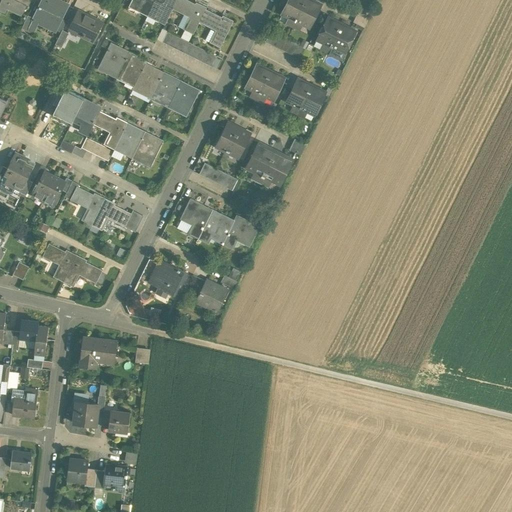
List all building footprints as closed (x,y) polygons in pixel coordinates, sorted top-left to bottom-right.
[(28,0),(1,0),(1,2),(22,13),(28,0)] [(68,5),(57,0),(41,0),(33,18),(56,30),(68,5)] [(132,0),(129,7),(130,8),(132,4),(140,8),(138,11),(147,16),(149,12),(154,0),(132,0)] [(154,0),(149,12),(158,17),(156,20),(165,25),(173,9),(177,1),(175,0),(154,0)] [(195,4),(186,0),(177,0),(177,1),(173,9),(192,18),(186,30),(194,34),(200,22),(206,10),(207,7),(197,2),(195,4)] [(306,0),(289,0),(283,14),(296,21),(306,0)] [(321,5),(310,0),(306,0),(296,21),(310,27),(321,5)] [(102,22),(79,10),(69,30),(82,36),(83,34),(85,35),(84,37),(93,41),(102,22)] [(222,18),(206,10),(200,22),(218,31),(212,43),(221,48),(234,21),(223,15),(222,18)] [(370,16),(359,11),(353,22),(364,27),(370,16)] [(33,18),(28,15),(22,27),(28,30),(33,18)] [(342,24),(328,18),(318,39),(330,45),(331,46),(342,24)] [(342,24),(331,46),(345,53),(356,31),(342,24)] [(163,29),(158,40),(163,42),(168,32),(168,31),(163,29)] [(63,30),(56,44),(62,47),(69,33),(63,30)] [(276,34),(270,31),(265,41),(271,44),(276,34)] [(168,32),(163,42),(168,45),(173,35),(168,32)] [(276,34),(271,44),(276,47),(282,36),(276,34)] [(173,35),(168,45),(174,48),(179,37),(173,35)] [(287,39),(282,36),(276,47),(282,50),(287,39)] [(184,40),(179,37),(174,48),(179,50),(184,40)] [(292,42),(287,39),(282,50),(287,52),(292,42)] [(190,43),(184,40),(179,50),(184,53),(190,43)] [(122,47),(111,42),(100,65),(109,70),(107,73),(116,78),(118,74),(128,54),(120,50),(122,47)] [(292,42),(287,52),(292,55),(298,44),(292,42)] [(195,45),(190,43),(184,53),(190,55),(195,45)] [(303,47),(298,44),(292,55),(298,58),(303,47)] [(195,45),(190,55),(195,58),(200,48),(195,45)] [(312,51),(303,47),(298,58),(306,62),(312,51)] [(345,53),(333,47),(330,53),(342,59),(345,53)] [(200,48),(195,58),(201,61),(206,50),(200,48)] [(211,53),(206,50),(201,61),(206,63),(211,53)] [(128,54),(118,74),(127,78),(125,82),(134,87),(135,86),(146,63),(138,59),(140,56),(130,51),(128,54)] [(217,56),(211,53),(206,63),(212,66),(217,56)] [(156,68),(146,63),(135,86),(144,90),(142,94),(151,98),(153,95),(162,75),(154,71),(156,68)] [(257,64),(246,87),(260,93),(271,71),(257,64)] [(285,78),(271,71),(260,93),(274,100),(285,78)] [(174,77),(164,72),(162,75),(153,95),(162,99),(160,103),(169,107),(171,104),(180,84),(172,80),(174,77)] [(312,85),(299,79),(288,101),(301,108),(312,85)] [(180,84),(171,104),(179,108),(177,112),(187,117),(200,90),(199,89),(198,92),(190,89),(192,86),(182,81),(180,84)] [(312,85),(301,108),(315,114),(326,92),(312,85)] [(53,103),(58,105),(66,88),(62,86),(53,103)] [(84,98),(66,88),(58,105),(52,116),(71,125),(84,98)] [(102,107),(84,98),(71,125),(89,134),(94,124),(100,110),(102,107)] [(120,120),(100,110),(94,124),(112,133),(106,145),(114,149),(128,122),(121,118),(120,120)] [(146,131),(128,122),(114,149),(132,158),(146,131)] [(240,128),(228,122),(216,146),(228,152),(240,128)] [(240,128),(228,152),(239,157),(251,133),(240,128)] [(163,140),(146,131),(132,158),(150,167),(163,140)] [(92,140),(87,137),(82,148),(87,150),(92,140)] [(76,146),(64,139),(60,147),(72,153),(76,146)] [(306,144),(295,139),(290,149),(301,155),(306,144)] [(92,140),(87,150),(92,153),(98,143),(92,140)] [(103,145),(98,143),(92,153),(97,156),(103,145)] [(276,151),(259,143),(247,168),(255,171),(262,175),(258,182),(260,183),(276,151)] [(103,145),(97,156),(103,158),(108,148),(103,145)] [(114,150),(108,148),(103,158),(108,161),(114,150)] [(292,160),(276,151),(260,183),(262,184),(265,177),(273,180),(280,184),(292,160)] [(15,152),(7,169),(10,171),(5,183),(14,188),(15,187),(21,190),(22,190),(27,180),(33,167),(26,164),(29,159),(15,152)] [(205,163),(200,174),(206,177),(211,166),(205,163)] [(47,168),(41,165),(35,177),(40,179),(45,171),(45,172),(47,168)] [(211,166),(206,177),(211,180),(216,168),(211,166)] [(216,168),(211,180),(216,182),(222,171),(216,168)] [(40,179),(33,194),(44,199),(55,176),(45,172),(45,171),(40,179)] [(227,173),(222,171),(216,182),(221,185),(227,173)] [(262,175),(255,171),(252,179),(258,182),(262,175)] [(227,173),(221,185),(227,187),(233,176),(227,173)] [(55,176),(44,199),(54,205),(61,190),(65,182),(65,181),(55,176)] [(238,179),(233,176),(227,187),(232,190),(238,179)] [(72,180),(66,177),(65,181),(65,182),(61,190),(66,192),(70,186),(72,180)] [(273,180),(265,177),(262,184),(269,187),(273,180)] [(27,180),(22,190),(21,190),(20,192),(26,195),(32,182),(27,180)] [(76,188),(70,186),(66,192),(64,197),(70,200),(76,188)] [(97,196),(77,186),(76,188),(70,200),(89,209),(83,221),(92,225),(105,198),(98,194),(97,196)] [(131,213),(112,203),(113,201),(105,198),(92,225),(100,229),(106,217),(125,226),(130,215),(131,213)] [(213,210),(190,199),(180,219),(193,225),(189,234),(199,238),(213,210)] [(9,208),(0,203),(0,210),(6,214),(9,208)] [(235,220),(213,210),(199,238),(209,243),(213,235),(225,241),(235,220)] [(130,215),(125,226),(130,229),(136,218),(130,215)] [(259,226),(237,215),(235,220),(225,241),(223,244),(233,249),(237,240),(249,246),(259,226)] [(48,245),(42,242),(37,253),(43,256),(48,245)] [(69,253),(50,243),(48,245),(43,256),(62,265),(56,277),(64,282),(77,255),(70,251),(69,253)] [(84,258),(77,255),(64,282),(72,286),(78,274),(96,283),(102,272),(103,270),(83,260),(84,258)] [(187,273),(159,259),(148,282),(176,295),(180,287),(186,273),(187,273)] [(29,267),(19,262),(13,274),(23,280),(29,267)] [(230,275),(238,279),(242,271),(233,267),(230,275)] [(107,275),(102,272),(96,283),(102,286),(107,275)] [(186,273),(180,287),(185,289),(192,276),(186,273)] [(238,281),(224,274),(220,281),(235,288),(238,281)] [(227,289),(206,279),(195,301),(208,308),(210,305),(218,309),(227,289)] [(130,306),(132,313),(140,311),(138,303),(130,306)] [(39,321),(22,319),(20,332),(19,340),(20,340),(30,341),(30,339),(36,340),(38,325),(39,321)] [(49,327),(38,325),(36,340),(34,353),(35,354),(45,355),(49,327)] [(14,331),(4,330),(2,341),(2,343),(13,344),(14,331)] [(115,360),(117,341),(83,336),(79,366),(93,368),(94,358),(115,360)] [(150,350),(137,348),(135,362),(149,363),(150,350)] [(34,360),(28,359),(27,367),(42,369),(43,361),(34,360)] [(10,365),(4,364),(2,381),(8,381),(10,371),(10,365)] [(19,372),(10,371),(8,381),(8,388),(14,388),(17,389),(19,372)] [(17,389),(14,388),(12,401),(14,401),(14,398),(24,399),(25,390),(17,389)] [(38,390),(25,389),(25,390),(24,399),(14,398),(14,401),(12,415),(35,418),(38,390)] [(98,403),(77,401),(74,424),(96,426),(98,410),(99,403),(98,403)] [(111,410),(104,409),(104,411),(102,421),(109,422),(111,410)] [(130,412),(111,410),(109,422),(108,430),(116,431),(128,433),(130,412)] [(32,453),(12,450),(10,468),(30,470),(32,453)] [(138,462),(139,451),(127,450),(126,461),(138,462)] [(81,462),(70,461),(67,479),(85,482),(86,482),(88,469),(88,462),(81,461),(81,462)] [(127,467),(115,466),(115,468),(106,467),(105,471),(103,488),(115,490),(116,485),(125,486),(127,467)] [(96,470),(88,469),(86,482),(85,482),(85,486),(94,487),(96,470)] [(105,471),(96,470),(94,487),(103,488),(105,471)]
